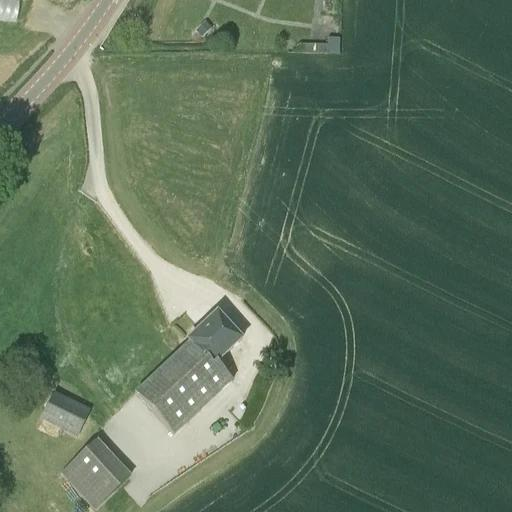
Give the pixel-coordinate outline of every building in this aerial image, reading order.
[(195,32),(201,39),(211,30),(205,23),(195,32)] [(327,48),(288,47),(288,55),(327,56),(327,48)] [(240,342),(229,330),(216,316),(186,343),(188,345),(211,368),(214,365),(240,342)] [(188,345),(134,396),(173,438),(231,383),(214,365),(211,368),(188,345)] [(77,440),(80,430),(89,412),(52,395),(40,422),(77,440)] [(61,476),(92,511),(93,511),(130,479),(96,443),(61,476)]
